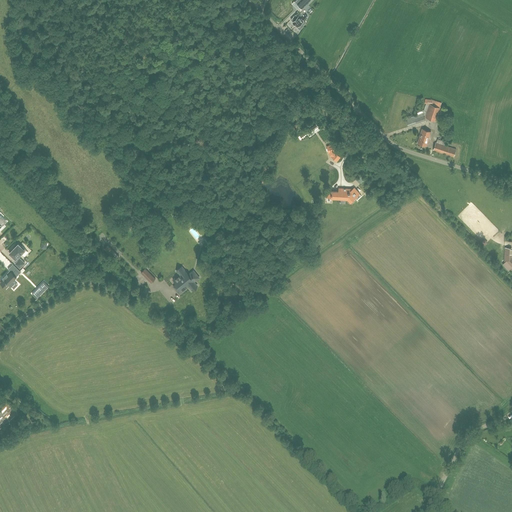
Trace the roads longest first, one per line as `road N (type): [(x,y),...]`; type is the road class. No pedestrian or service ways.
road 1 (unclassified): [(511,183),(394,145),(250,0)]
road 2 (unclassified): [(428,511),(468,437),(511,413)]
